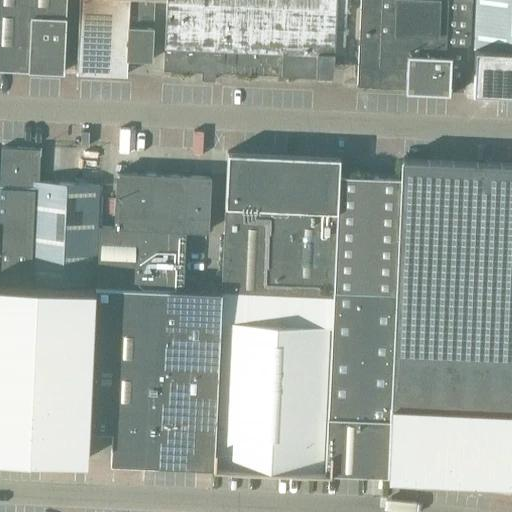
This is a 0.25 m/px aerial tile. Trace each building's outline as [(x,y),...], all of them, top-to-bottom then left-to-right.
[(66,0),(0,0),(0,69),(63,72),(66,0)] [(76,71),(76,72),(127,74),(128,59),(152,60),(155,0),(79,0),(77,71),(76,71)] [(335,55),(337,0),(166,0),(164,70),(202,71),(202,80),(215,80),(215,72),(317,77),(318,54),(335,55)] [(361,0),(357,84),(357,85),(405,87),(405,91),(449,93),(450,89),(450,87),(452,87),(464,87),(465,87),(467,43),(470,43),(471,1),(472,1),(472,0),(361,0)] [(473,70),(473,91),(499,92),(511,92),(511,0),(475,0),(473,47),(474,47),(473,70)] [(0,174),(0,281),(30,282),(96,285),(100,184),(39,181),(39,150),(1,147),(0,174)] [(222,291),(333,296),(339,174),(340,157),(228,151),(222,291)] [(511,164),(493,163),(485,163),(484,163),(402,159),(402,177),(391,405),(388,474),(388,475),(465,478),(465,477),(485,478),(485,479),(489,479),(489,478),(511,479),(511,164)] [(211,177),(118,173),(116,227),(100,227),(98,285),(182,289),(184,230),(209,231),(211,177)] [(214,467),(325,471),(388,474),(391,405),(402,177),(339,174),(333,296),(222,291),(222,292),(214,467)] [(0,282),(0,455),(45,458),(53,458),(53,457),(68,457),(68,459),(70,459),(70,457),(85,458),(85,460),(86,460),(87,460),(94,286),(0,282)] [(111,462),(214,467),(222,292),(97,286),(95,316),(89,429),(112,430),(111,462)]
